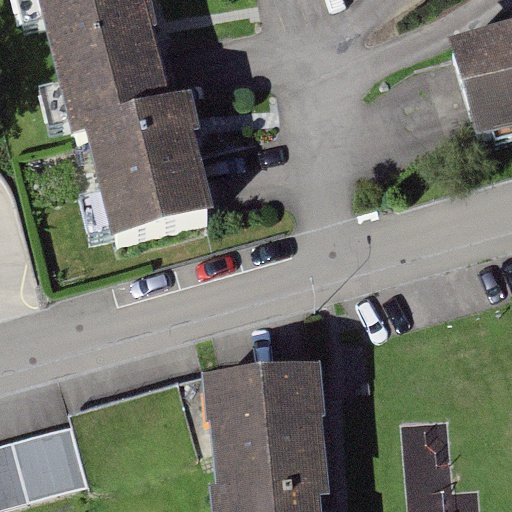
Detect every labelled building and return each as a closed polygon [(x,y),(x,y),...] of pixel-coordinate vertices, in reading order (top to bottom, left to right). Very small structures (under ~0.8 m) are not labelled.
[(143,0),(40,0),(76,152),(93,148),(118,256),(218,233),(189,112),(170,116),(143,0)] [(511,46),(452,62),(476,153),(511,143),(511,46)] [(323,511),(315,387),(201,395),(209,511),(323,511)] [(97,422),(108,451),(85,459),(93,480),(134,466),(138,476),(169,465),(147,404),(97,422)] [(67,434),(0,451),(0,511),(23,511),(84,497),(67,434)]
